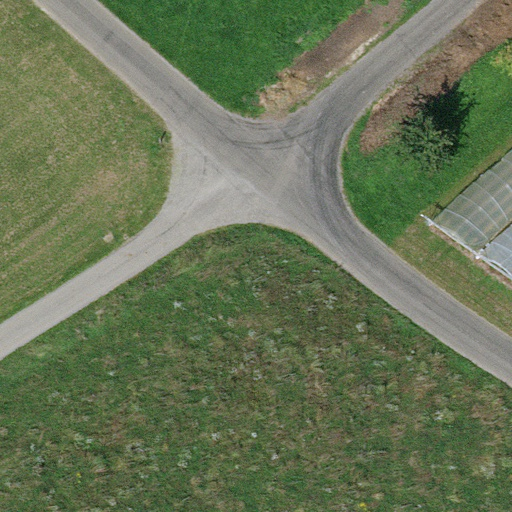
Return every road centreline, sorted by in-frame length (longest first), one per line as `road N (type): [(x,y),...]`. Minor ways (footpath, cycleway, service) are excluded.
road 1 (track): [(467,0),(265,174),(0,339)]
road 2 (unclassified): [(66,0),(265,174),(511,359)]
